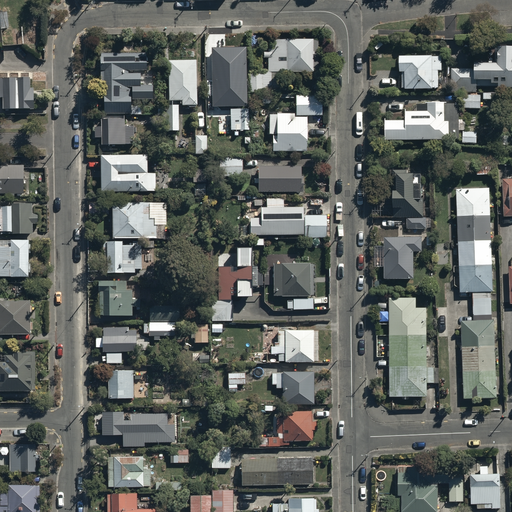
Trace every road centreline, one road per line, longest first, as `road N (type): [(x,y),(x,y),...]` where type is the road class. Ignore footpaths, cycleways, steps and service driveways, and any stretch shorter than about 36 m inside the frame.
road 1 (residential): [(352,437),(342,20)]
road 2 (residential): [(68,419),(67,140)]
road 3 (residential): [(342,20),(328,11),(80,20)]
road 4 (residential): [(352,437),(511,430)]
road 5 (residential): [(342,20),(486,0)]
road 6 (residential): [(67,140),(64,42),(80,20)]
